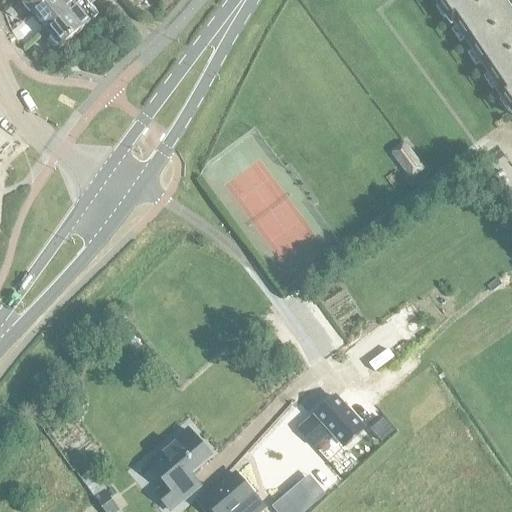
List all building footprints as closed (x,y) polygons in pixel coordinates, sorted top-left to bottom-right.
[(32,12),(33,13),(48,0),(22,0),(25,3),(22,5),(30,14),(32,12)] [(43,24),(47,29),(74,6),(69,0),(48,0),(33,13),(36,16),(33,18),(41,26),(43,24)] [(434,0),(438,5),(439,7),(442,5),(449,15),(446,17),(447,18),(452,25),(454,23),(457,27),(466,40),(473,50),(482,63),(489,74),(498,87),(500,91),(498,92),(502,99),(503,100),(506,98),(511,107),(511,109),(510,110),(511,112),(511,113),(511,24),(495,0),(434,0)] [(90,24),(74,6),(47,29),(53,36),(50,38),(58,46),(60,44),(63,47),(90,24)] [(424,170),(410,150),(406,144),(393,154),(397,159),(411,179),(424,170)] [(334,398),(298,430),(299,431),(314,447),(331,432),(344,447),(345,447),(364,430),(334,398)] [(383,420),(371,431),(382,443),(394,431),(383,420)] [(174,442),(149,463),(152,467),(153,466),(168,482),(156,493),(171,511),(199,486),(191,476),(211,458),(188,430),(186,432),(186,433),(175,443),(174,442)] [(236,474),(203,501),(212,511),(262,511),(266,510),(255,497),(236,474)]
